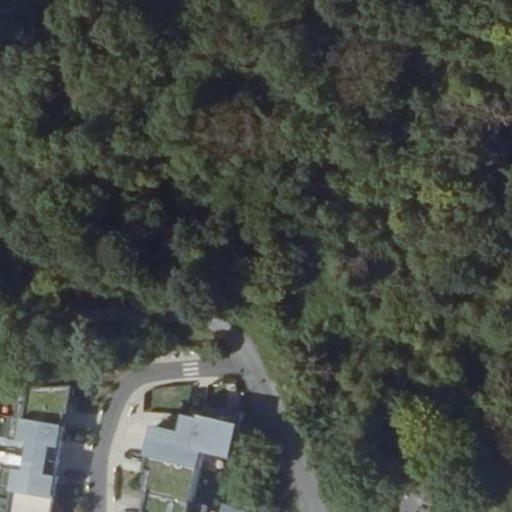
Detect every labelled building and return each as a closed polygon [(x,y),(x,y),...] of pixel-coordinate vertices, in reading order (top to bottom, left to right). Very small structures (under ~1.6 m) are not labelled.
[(19,402),(16,417),(66,426),(68,411),(71,412),(75,386),(32,389),(29,404),(19,402)] [(157,425),(151,454),(204,466),(207,451),(236,457),(245,411),(203,414),(202,418),(188,415),(185,431),(157,425)] [(33,442),(30,456),(60,461),(66,426),(16,417),(12,417),(8,438),(33,442)] [(204,466),(151,454),(147,469),(151,470),(146,491),(150,492),(195,502),(204,466)] [(0,487),(15,489),(56,496),(60,476),(58,475),(60,461),(30,456),(28,470),(4,466),(0,487)] [(69,462),(65,479),(80,482),(84,465),(69,462)] [(15,489),(11,511),(56,511),(59,497),(56,496),(15,489)] [(208,511),(210,506),(195,502),(150,492),(145,511),(208,511)]
